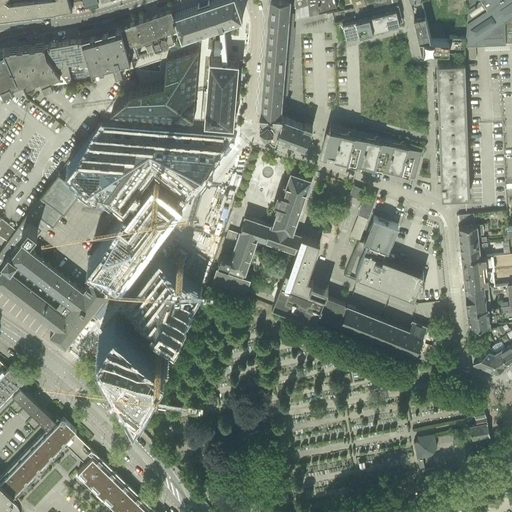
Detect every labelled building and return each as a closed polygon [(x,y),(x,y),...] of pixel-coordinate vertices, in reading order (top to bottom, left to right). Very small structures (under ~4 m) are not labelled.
[(0,0),(0,16),(48,10),(56,9),(71,6),(72,6),(73,6),(71,0),(0,0)] [(198,6),(173,15),(179,31),(182,38),(242,18),(236,0),(215,0),(209,2),(209,0),(197,4),(198,6)] [(260,121),(259,122),(265,130),(266,130),(268,132),(270,131),(272,134),(275,135),(276,134),(297,142),(296,143),(304,146),(304,145),(312,124),(304,121),(304,123),(285,117),(285,115),(285,110),(281,110),(289,0),(268,0),(268,3),(269,4),(260,111),(259,114),(261,117),(259,119),(260,121)] [(295,0),(295,19),(309,15),(308,3),(307,0),(295,0)] [(309,15),(319,13),(317,0),(307,0),(308,3),(309,15)] [(317,0),(319,13),(336,8),(334,0),(317,0)] [(351,0),(354,7),(333,12),(335,18),(345,17),(355,15),(368,11),(364,0),(351,0)] [(364,0),(368,11),(382,7),(388,6),(386,0),(364,0)] [(409,0),(410,1),(419,38),(431,38),(430,35),(427,22),(424,7),(429,6),(428,0),(409,0)] [(511,0),(468,0),(465,36),(465,44),(475,43),(505,42),(504,20),(511,19),(511,0)] [(388,6),(382,7),(386,26),(400,22),(396,8),(399,8),(398,4),(398,3),(388,6)] [(382,7),(368,11),(373,29),(386,26),(382,7)] [(179,31),(173,15),(172,9),(151,16),(162,47),(167,45),(167,46),(175,44),(171,34),(179,31)] [(326,13),(328,21),(334,19),(332,11),(326,13)] [(368,11),(355,15),(359,33),(373,29),(368,11)] [(345,17),(335,18),(335,20),(339,38),(359,33),(355,15),(345,17)] [(151,16),(136,21),(143,42),(151,40),(155,50),(162,47),(151,16)] [(136,21),(121,26),(132,58),(139,55),(135,45),(143,42),(136,21)] [(431,38),(419,38),(420,42),(421,50),(433,50),(464,51),(465,44),(465,39),(448,39),(448,35),(464,36),(462,24),(442,22),(427,22),(430,35),(438,35),(438,39),(431,38)] [(82,36),(81,36),(92,71),(111,65),(111,63),(113,62),(116,71),(123,69),(122,67),(121,63),(131,60),(121,26),(108,30),(107,31),(110,40),(108,40),(105,35),(104,36),(97,38),(97,37),(96,38),(92,39),(91,39),(91,40),(84,42),(83,37),(82,37),(82,38),(82,37),(82,36)] [(45,43),(44,43),(47,53),(55,64),(67,80),(68,80),(68,79),(70,78),(85,75),(86,76),(85,74),(92,71),(81,36),(81,37),(76,38),(45,43)] [(44,43),(5,48),(19,81),(27,77),(32,87),(35,85),(33,80),(41,76),(45,86),(54,82),(67,80),(55,64),(47,53),(44,43)] [(129,89),(110,114),(193,120),(195,96),(196,87),(199,47),(166,58),(164,80),(129,89)] [(0,49),(0,85),(1,85),(6,95),(22,88),(19,81),(5,48),(0,49)] [(206,100),(204,121),(234,124),(234,123),(235,110),(239,61),(239,60),(228,59),(227,59),(209,57),(208,69),(209,69),(207,91),(207,92),(206,100)] [(437,73),(440,164),(442,194),(442,196),(451,196),(456,196),(456,193),(467,193),(464,123),(462,64),(451,64),(451,62),(446,62),(437,62),(437,73)] [(101,126),(72,164),(85,175),(87,176),(121,202),(123,203),(124,202),(152,165),(166,175),(168,176),(183,188),(185,190),(187,187),(196,176),(200,171),(221,144),(225,138),(227,136),(219,136),(107,127),(101,126)] [(334,155),(369,164),(415,176),(422,149),(330,126),(327,138),(324,137),(322,142),(320,151),(323,152),(334,155)] [(298,170),(291,167),(290,173),(286,186),(282,184),(280,191),(278,190),(278,192),(277,191),(273,202),(277,204),(274,212),(277,213),(273,224),(245,215),(243,220),(239,233),(229,230),(222,251),(221,251),(217,262),(225,264),(224,267),(216,265),(213,275),(212,278),(245,290),(250,276),(243,274),(244,271),(245,271),(257,236),(290,247),(290,249),(295,251),(289,270),(286,269),(272,304),(314,320),(317,314),(415,353),(426,326),(412,321),(409,328),(345,303),(345,301),(325,293),(328,285),(307,277),(320,241),(292,231),(310,179),(297,174),(298,170)] [(0,251),(0,284),(1,285),(2,284),(7,288),(6,289),(8,290),(8,289),(13,293),(13,294),(14,295),(15,294),(20,298),(19,299),(21,300),(21,299),(26,303),(26,304),(27,305),(28,304),(33,308),(32,309),(34,310),(34,309),(39,313),(39,314),(40,315),(41,314),(46,318),(45,319),(47,320),(47,319),(53,323),(52,324),(55,326),(54,327),(55,328),(52,331),(51,331),(50,332),(52,334),(52,333),(56,335),(55,336),(56,337),(57,336),(60,339),(59,340),(61,341),(61,340),(64,342),(64,343),(66,345),(67,343),(66,342),(68,339),(69,340),(108,289),(92,277),(84,288),(75,282),(30,247),(29,246),(34,239),(31,236),(38,227),(42,229),(47,223),(48,222),(53,226),(81,189),(59,172),(56,176),(20,223),(15,230),(7,223),(1,218),(0,219),(0,236),(7,241),(0,251)] [(93,257),(102,265),(120,278),(151,238),(157,230),(177,204),(154,186),(134,212),(128,220),(124,217),(93,257)] [(360,188),(357,197),(364,199),(359,213),(367,217),(376,194),(360,188)] [(367,241),(355,273),(414,296),(418,286),(422,288),(424,283),(420,281),(424,272),(391,258),(392,256),(393,256),(394,257),(394,256),(393,255),(392,255),(391,255),(391,254),(390,253),(390,252),(390,251),(390,250),(391,249),(392,246),(391,246),(390,249),(388,248),(398,225),(400,225),(405,212),(379,201),(373,215),(364,240),(367,241)] [(459,215),(460,226),(473,224),(472,213),(457,214),(457,215),(459,215)] [(458,226),(460,243),(486,240),(486,236),(478,237),(478,234),(483,233),(482,223),(473,224),(460,226),(458,226)] [(355,249),(362,251),(365,243),(359,240),(355,249)] [(486,240),(460,243),(462,258),(485,255),(485,248),(484,248),(483,246),(487,246),(486,240)] [(507,253),(485,255),(487,270),(508,267),(507,253)] [(485,255),(462,258),(464,284),(488,282),(487,270),(485,255)] [(136,290),(132,295),(174,326),(196,287),(160,259),(136,290)] [(488,282),(464,284),(467,309),(491,307),(490,295),(486,296),(486,294),(490,293),(488,282)] [(491,307),(467,309),(469,326),(490,324),(494,324),(493,321),(496,320),(496,315),(501,314),(503,312),(510,311),(511,321),(511,320),(511,304),(510,305),(491,307)] [(116,315),(103,333),(136,395),(161,350),(116,315)] [(495,326),(501,336),(506,332),(502,325),(495,326)] [(499,342),(496,343),(500,349),(500,350),(508,363),(511,360),(511,341),(507,333),(506,332),(501,336),(499,337),(501,342),(499,342)] [(490,351),(472,352),(473,361),(476,363),(483,365),(484,366),(485,366),(492,369),(495,371),(497,369),(503,366),(508,363),(500,350),(500,349),(496,343),(495,343),(493,345),(491,348),(490,351)] [(14,493),(63,442),(73,431),(76,429),(63,416),(60,419),(51,410),(49,413),(43,407),(42,406),(38,402),(34,398),(33,397),(27,391),(29,389),(20,380),(23,377),(10,365),(7,367),(0,360),(0,406),(13,393),(23,403),(26,406),(30,410),(35,415),(37,417),(47,427),(0,475),(0,511),(19,511),(18,509),(15,505),(11,501),(16,496),(14,493)] [(484,404),(473,407),(476,418),(487,416),(487,415),(486,415),(484,404)] [(473,436),(473,439),(490,435),(488,423),(488,421),(487,421),(477,423),(470,425),(466,426),(466,427),(468,437),(473,436)] [(73,431),(63,442),(83,461),(75,469),(119,511),(156,511),(153,509),(151,511),(145,506),(148,503),(140,496),(138,499),(132,494),(135,491),(128,484),(125,487),(119,481),(122,478),(115,471),(112,474),(106,469),(109,466),(102,459),(99,462),(93,456),(96,453),(73,431)] [(417,436),(413,441),(414,442),(417,457),(418,457),(418,460),(420,467),(424,466),(422,457),(430,455),(436,446),(434,433),(418,436),(418,435),(417,435),(417,436)] [(422,469),(423,475),(420,476),(422,489),(436,481),(434,467),(422,469)]
